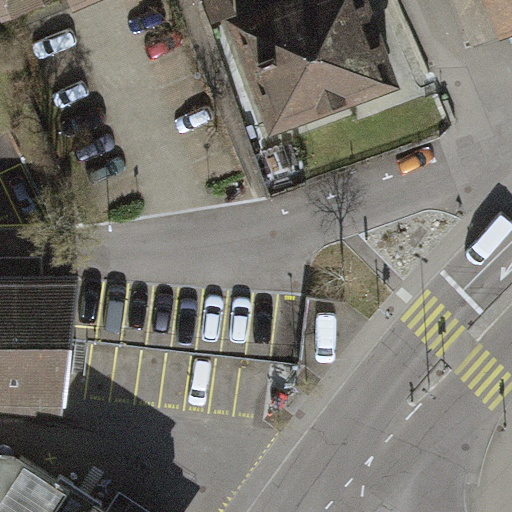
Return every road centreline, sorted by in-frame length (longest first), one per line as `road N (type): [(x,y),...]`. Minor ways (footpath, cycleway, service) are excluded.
road 1 (residential): [(0,246),(307,229),(511,149)]
road 2 (tertiary): [(324,511),(511,295)]
road 3 (residential): [(454,0),(511,116)]
